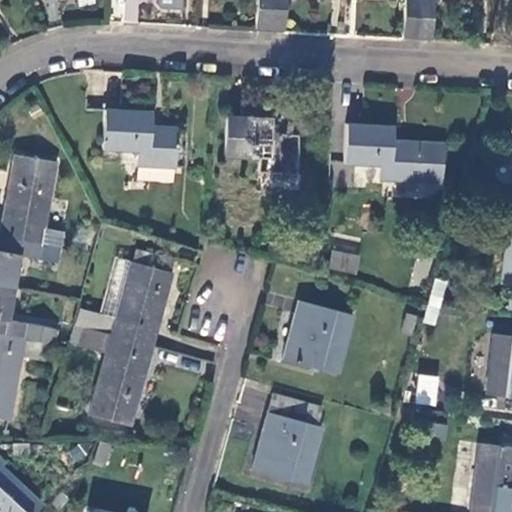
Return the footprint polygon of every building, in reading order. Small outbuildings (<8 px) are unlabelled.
[(259,0),(258,28),(271,28),(272,0),(259,0)] [(272,0),(271,28),(286,29),(287,0),(272,0)] [(406,0),(405,38),(419,38),(421,0),(406,0)] [(421,0),(419,38),(433,38),(435,0),(421,0)] [(154,113),(106,111),(104,149),(140,152),(139,167),(177,168),(180,130),(153,128),(154,113)] [(275,119),(227,117),(225,156),(260,157),(260,173),(298,175),(300,136),(275,134),(275,119)] [(444,183),(446,145),(394,142),(395,128),(347,125),(345,163),(380,166),(379,180),(444,183)] [(16,156),(1,237),(42,245),(63,249),(66,232),(46,229),(58,162),(16,156)] [(511,222),(509,222),(501,283),(511,284),(511,222)] [(355,273),(363,239),(338,233),(330,268),(355,273)] [(0,285),(14,288),(20,256),(39,260),(42,245),(1,237),(0,244),(0,285)] [(136,252),(132,264),(174,276),(178,265),(136,252)] [(117,260),(102,314),(116,318),(132,264),(117,260)] [(74,324),(154,345),(174,276),(132,264),(116,318),(102,314),(79,307),(74,324)] [(448,281),(436,277),(429,300),(443,302),(448,281)] [(0,332),(49,342),(55,343),(58,330),(8,321),(14,288),(0,285),(0,332)] [(74,324),(79,307),(81,298),(68,297),(63,323),(74,324)] [(437,324),(443,302),(429,300),(423,322),(437,324)] [(338,375),(354,316),(301,301),(284,360),(338,375)] [(412,337),(418,316),(408,313),(402,334),(412,337)] [(131,426),(154,345),(74,324),(69,342),(106,353),(91,416),(131,426)] [(49,342),(0,332),(0,418),(10,420),(22,357),(46,362),(49,342)] [(511,398),(511,337),(495,335),(487,395),(511,398)] [(437,378),(418,375),(414,404),(433,406),(437,378)] [(320,426),(326,408),(275,393),(254,471),(308,485),(324,428),(320,426)] [(417,424),(411,411),(398,418),(404,431),(417,424)] [(106,467),(113,446),(102,443),(95,463),(106,467)] [(511,511),(511,448),(481,445),(472,511),(511,511)] [(30,446),(16,447),(16,457),(30,456),(30,446)] [(37,511),(43,506),(0,466),(0,511),(37,511)]
